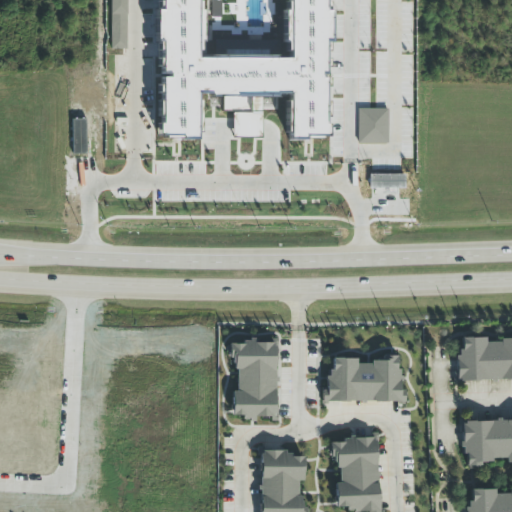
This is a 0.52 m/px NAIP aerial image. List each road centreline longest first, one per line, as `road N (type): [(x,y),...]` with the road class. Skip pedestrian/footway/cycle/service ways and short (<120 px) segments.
road 1 (primary): [(0,279),(224,288),(511,281)]
road 2 (primary): [(511,252),(186,262),(20,256)]
